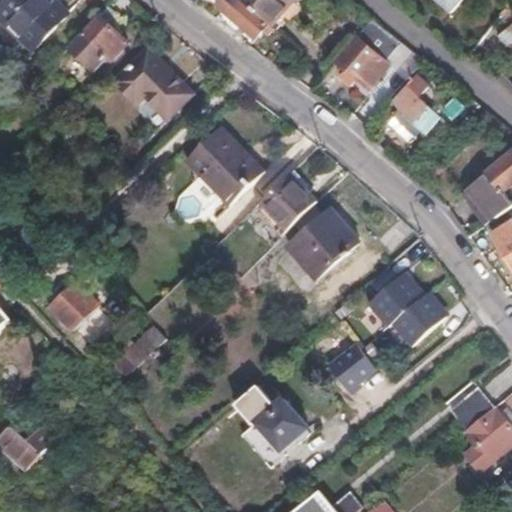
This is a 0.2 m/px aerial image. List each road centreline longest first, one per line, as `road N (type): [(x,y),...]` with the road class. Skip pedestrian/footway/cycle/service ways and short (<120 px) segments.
road 1 (residential): [(511,326),(433,218),(165,0)]
road 2 (residential): [(511,107),(382,0)]
